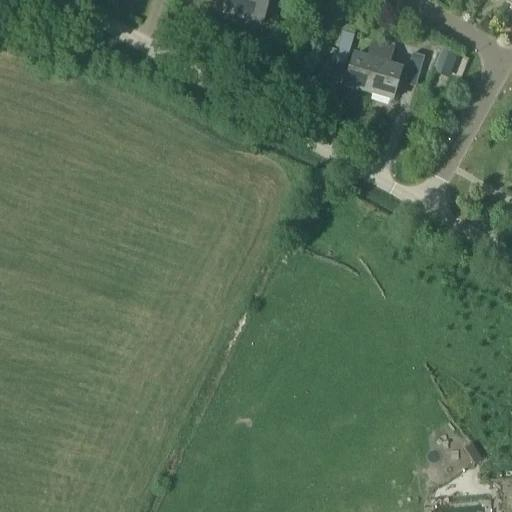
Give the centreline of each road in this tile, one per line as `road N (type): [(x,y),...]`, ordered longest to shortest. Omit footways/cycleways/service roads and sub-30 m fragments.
road 1 (residential): [(428,208),(58,0)]
road 2 (residential): [(406,0),(489,52),(499,70),(428,208)]
